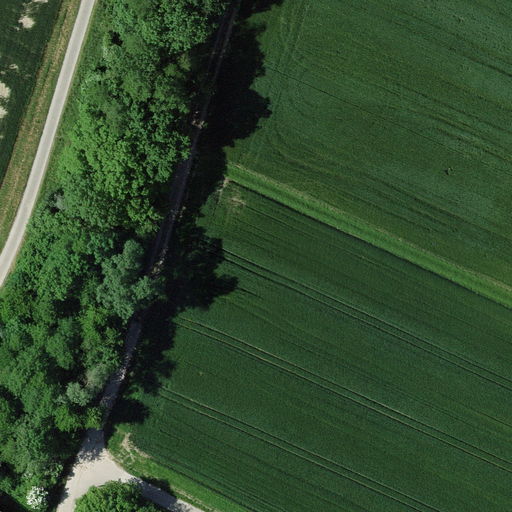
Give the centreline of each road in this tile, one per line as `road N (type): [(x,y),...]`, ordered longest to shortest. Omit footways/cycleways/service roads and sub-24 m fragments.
road 1 (track): [(234,0),(138,321),(84,458)]
road 2 (track): [(88,0),(0,274)]
road 3 (track): [(189,511),(84,458),(66,511)]
